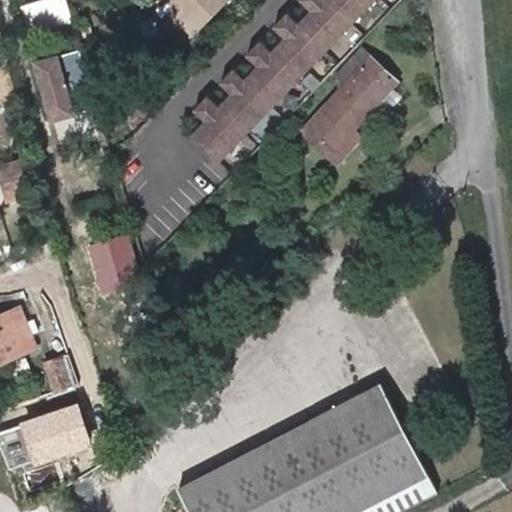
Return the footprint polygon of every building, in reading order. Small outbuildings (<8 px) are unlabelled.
[(53,0),(33,5),(36,14),(60,9),(57,0),(53,0)] [(168,0),(178,9),(175,16),(195,36),(229,0),(168,0)] [(318,0),(192,133),(223,163),(377,0),(318,0)] [(52,78),(67,73),(60,52),(34,61),(51,108),(61,104),(52,78)] [(339,140),(353,126),(397,80),(372,56),(303,126),(317,140),(328,129),(339,140)] [(362,136),(353,126),(339,140),(328,129),(317,140),(337,159),(362,136)] [(0,182),(1,187),(31,179),(26,159),(0,166),(0,182)] [(100,277),(144,265),(134,229),(90,240),(100,277)] [(0,313),(0,361),(42,344),(39,336),(32,339),(19,305),(0,313)] [(44,359),(55,389),(79,381),(68,351),(44,359)] [(384,378),(184,483),(199,511),(344,511),(430,467),(384,378)] [(78,402),(21,422),(35,461),(92,441),(78,402)]
